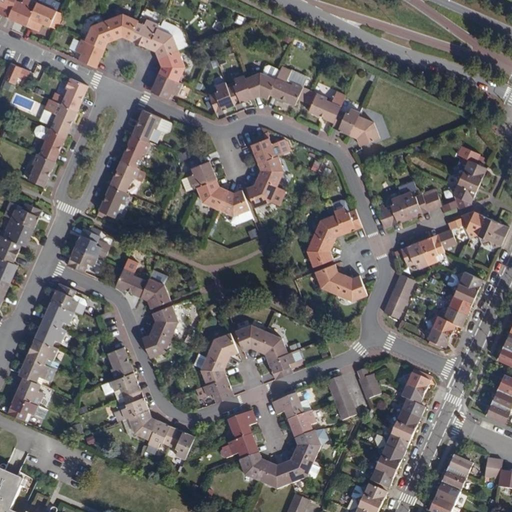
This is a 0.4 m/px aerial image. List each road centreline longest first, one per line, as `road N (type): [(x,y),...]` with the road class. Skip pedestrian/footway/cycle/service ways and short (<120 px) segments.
road 1 (residential): [(42,263),(114,296),(159,400),(187,417),(341,359),(360,349),(368,332)]
road 2 (residential): [(368,332),(386,273),(345,161),(267,121),(215,131),(132,95)]
road 3 (primary): [(281,0),(511,97)]
road 4 (residential): [(67,206),(88,200),(132,95)]
road 5 (residential): [(105,83),(60,188),(67,206)]
